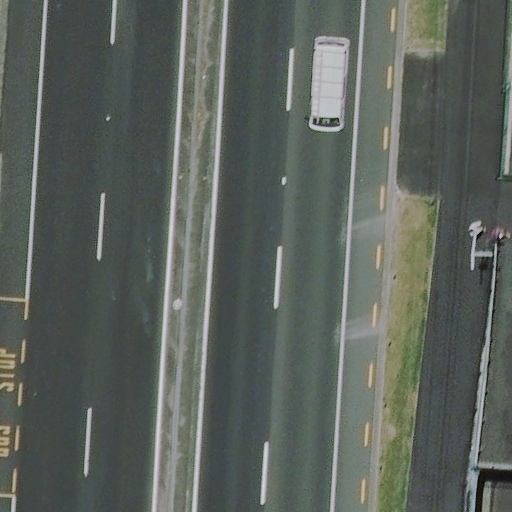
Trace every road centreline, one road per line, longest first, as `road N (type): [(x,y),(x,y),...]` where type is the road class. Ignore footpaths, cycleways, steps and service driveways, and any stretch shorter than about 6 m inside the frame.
road 1 (trunk): [(81,511),(112,0)]
road 2 (trunk): [(295,0),(266,511)]
